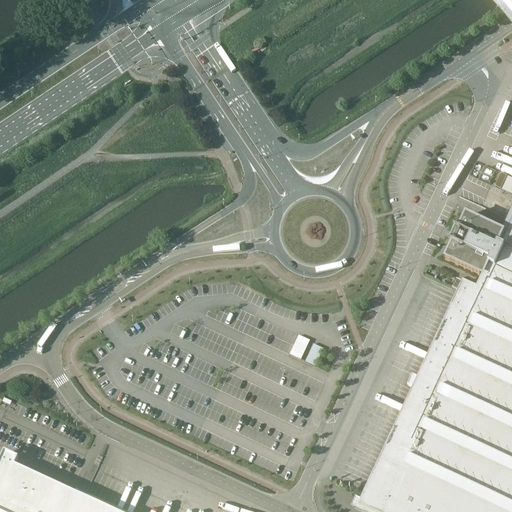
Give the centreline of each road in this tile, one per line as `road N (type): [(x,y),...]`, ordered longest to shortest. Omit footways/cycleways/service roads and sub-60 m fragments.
road 1 (unclassified): [(295,511),(492,85),(473,52)]
road 2 (unclassified): [(36,343),(99,425),(284,511)]
road 3 (primary): [(0,140),(163,35)]
road 4 (primary): [(145,5),(0,101)]
road 5 (unclassified): [(274,156),(184,21)]
road 6 (unclassified): [(243,150),(249,191),(156,261)]
road 7 (unclassified): [(156,261),(36,343)]
road 8 (unclassified): [(277,249),(304,272),(339,266),(356,236),(345,203)]
road 9 (unclassified): [(163,35),(243,150)]
road 10 (unclassified): [(397,100),(318,150),(274,156)]
